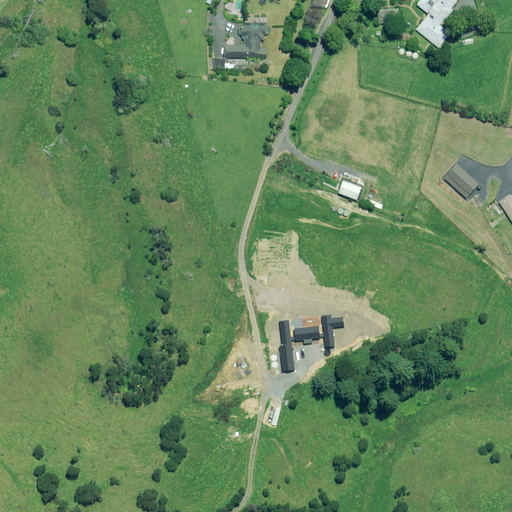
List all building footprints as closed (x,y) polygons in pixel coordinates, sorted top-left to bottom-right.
[(421,0),(418,4),(429,14),(416,29),(438,47),(452,33),(441,25),(446,18),(451,21),(456,13),(451,8),(458,0),(457,0),(421,0)] [(267,36),(267,25),(242,26),(242,35),(246,36),(245,44),(224,44),(224,57),(267,58),(267,48),(261,49),(261,41),(265,41),(265,36),(267,36)] [(480,184),(457,165),(444,178),(467,199),(480,184)] [(364,188),(345,180),(340,193),(359,200),(364,188)] [(511,195),(511,193),(498,202),(511,221),(511,195)]
